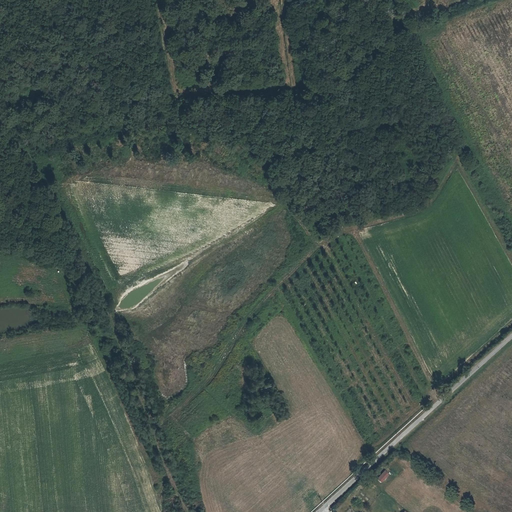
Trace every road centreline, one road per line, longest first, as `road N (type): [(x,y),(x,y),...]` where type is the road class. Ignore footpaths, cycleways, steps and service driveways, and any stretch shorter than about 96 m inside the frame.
road 1 (unclassified): [(511,335),(320,511)]
road 2 (track): [(187,511),(175,482),(147,459),(98,343),(76,316)]
